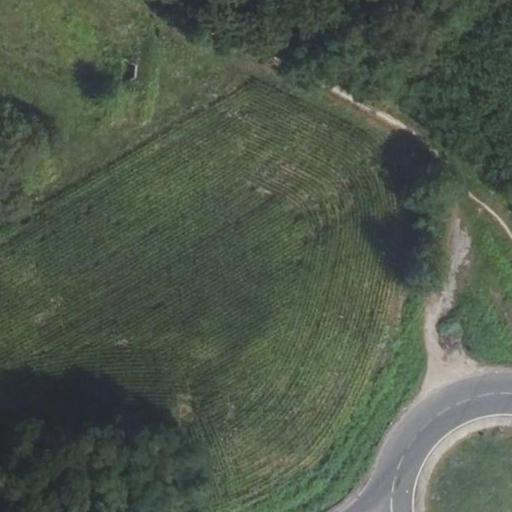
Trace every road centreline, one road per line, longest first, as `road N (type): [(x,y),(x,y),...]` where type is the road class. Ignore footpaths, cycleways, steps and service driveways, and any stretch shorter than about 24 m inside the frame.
road 1 (track): [(453,397),(439,314),(468,259),(462,192)]
road 2 (primary): [(511,387),(484,387),(425,414),(388,468),(382,500)]
